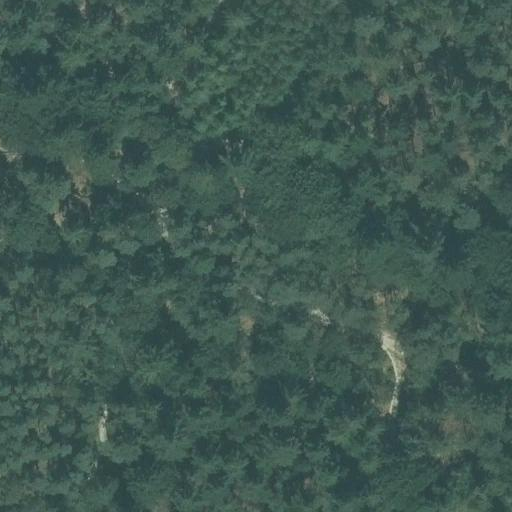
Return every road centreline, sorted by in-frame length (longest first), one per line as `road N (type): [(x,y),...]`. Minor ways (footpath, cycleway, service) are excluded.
road 1 (track): [(26,0),(71,159),(86,173),(170,204),(142,242),(115,320),(77,511)]
road 2 (track): [(511,388),(390,339),(376,511)]
road 3 (track): [(170,204),(216,147),(263,123),(344,0)]
road 4 (track): [(390,339),(142,242)]
road 5 (unknown): [(146,195),(159,85),(216,0)]
road 6 (track): [(0,484),(115,320)]
